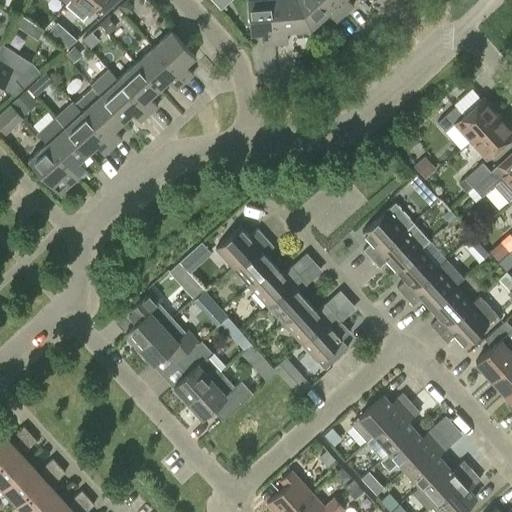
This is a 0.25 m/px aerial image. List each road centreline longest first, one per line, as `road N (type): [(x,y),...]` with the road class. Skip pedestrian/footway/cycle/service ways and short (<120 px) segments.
road 1 (residential): [(248,142),(348,127),(439,40),(470,39)]
road 2 (residential): [(230,499),(65,312)]
road 3 (residential): [(230,499),(394,343)]
road 4 (residential): [(82,232),(174,152),(248,142)]
road 5 (residential): [(394,343),(284,220)]
road 6 (residential): [(511,458),(394,343)]
road 7 (residential): [(183,0),(237,58),(248,142)]
road 8 (residential): [(107,511),(0,394)]
